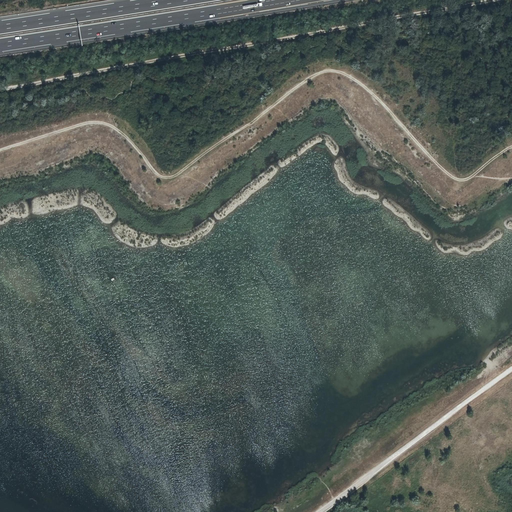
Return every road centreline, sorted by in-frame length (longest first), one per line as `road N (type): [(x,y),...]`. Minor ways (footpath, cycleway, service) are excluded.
road 1 (track): [(509,0),(0,88)]
road 2 (motorway): [(0,44),(287,0)]
road 3 (motorway): [(175,0),(0,26)]
